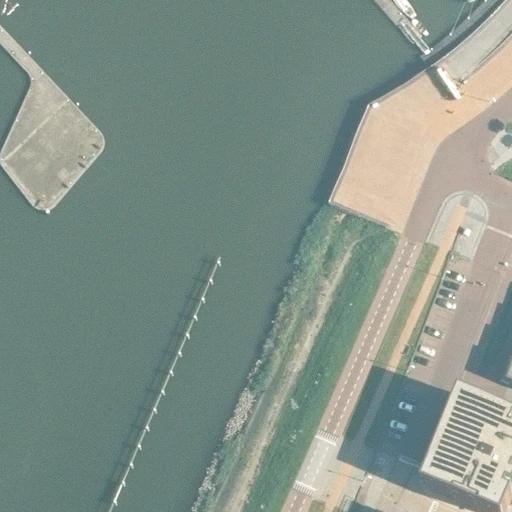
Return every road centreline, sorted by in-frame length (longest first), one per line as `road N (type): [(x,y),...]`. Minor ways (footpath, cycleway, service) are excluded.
road 1 (tertiary): [(296,511),(453,164)]
road 2 (residential): [(402,492),(511,191)]
